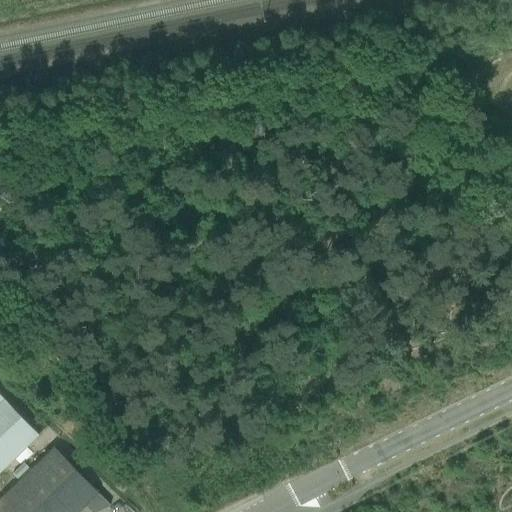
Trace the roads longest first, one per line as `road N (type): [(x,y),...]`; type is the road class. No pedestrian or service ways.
road 1 (unclassified): [(259,511),(511,388)]
road 2 (track): [(158,511),(86,429),(59,369),(0,310)]
